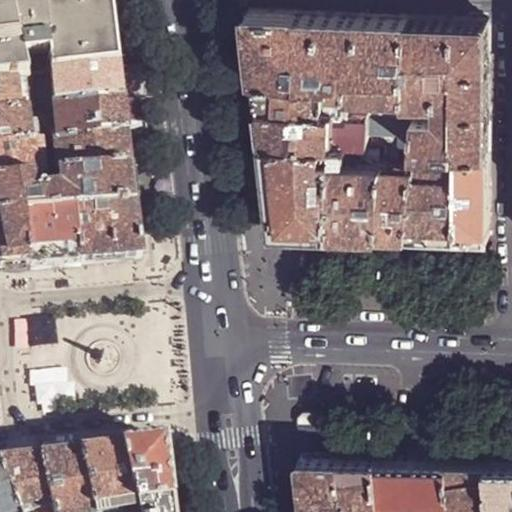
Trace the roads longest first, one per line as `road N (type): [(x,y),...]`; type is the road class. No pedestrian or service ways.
road 1 (tertiary): [(511,346),(222,338)]
road 2 (residential): [(14,428),(229,406)]
road 3 (residential): [(215,279),(2,303)]
road 4 (secondary): [(215,279),(190,67)]
